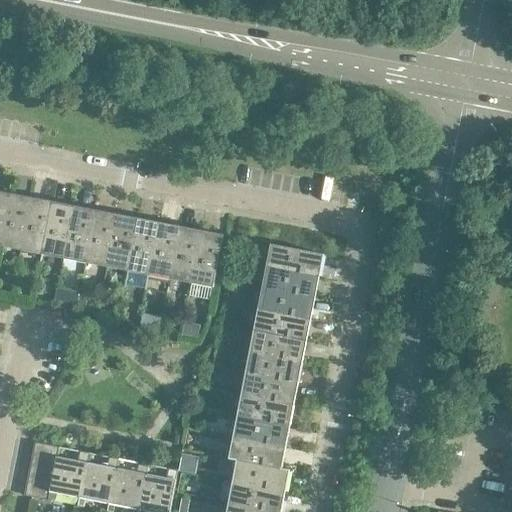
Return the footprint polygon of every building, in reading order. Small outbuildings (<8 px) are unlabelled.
[(0,241),(1,242),(10,194),(0,191),(0,241)] [(10,194),(1,242),(22,246),(31,198),(10,194)] [(31,198),(22,246),(43,250),(52,202),(31,198)] [(64,254),(74,206),(52,202),(43,250),(64,254)] [(86,259),(96,210),(74,206),(64,254),(86,259)] [(107,263),(117,215),(96,210),(86,259),(107,263)] [(128,267),(138,219),(117,215),(107,263),(128,267)] [(149,271),(160,223),(138,219),(128,267),(149,271)] [(171,275),(180,227),(160,223),(149,271),(171,275)] [(192,280),(202,231),(180,227),(171,275),(192,280)] [(224,236),(202,231),(192,280),(214,284),(224,236)] [(276,246),(271,268),(320,278),(324,256),(276,246)] [(316,299),(320,278),(271,268),(267,290),(316,299)] [(58,290),(55,300),(77,305),(80,294),(58,290)] [(316,299),(267,290),(263,311),(311,321),(316,299)] [(80,296),(78,308),(86,310),(89,298),(80,296)] [(263,311),(259,333),(307,342),(311,321),(263,311)] [(184,324),(182,335),(198,338),(200,327),(184,324)] [(307,342),(259,333),(254,354),(303,363),(307,342)] [(303,363),(254,354),(250,375),(299,385),(303,363)] [(250,375),(246,397),(294,406),(299,385),(250,375)] [(242,418),(290,428),(294,406),(246,397),(242,418)] [(286,450),(290,428),(242,418),(237,440),(286,450)] [(233,461),(241,462),(282,471),(286,450),(237,440),(233,461)] [(56,462),(59,447),(35,443),(32,456),(56,462)] [(87,464),(89,464),(91,453),(81,452),(79,462),(58,458),(60,448),(59,447),(56,462),(54,475),(52,487),(49,501),(56,502),(57,496),(79,500),(80,500),(87,464)] [(183,455),(180,471),(195,474),(198,458),(183,455)] [(56,462),(32,456),(30,470),(54,475),(56,462)] [(80,500),(79,500),(78,506),(86,508),(88,502),(109,505),(110,505),(116,470),(117,470),(120,460),(110,458),(108,468),(89,464),(87,464),(80,500)] [(289,472),(282,471),(241,462),(237,484),(285,493),(289,472)] [(110,505),(109,505),(107,511),(116,511),(117,508),(138,511),(139,511),(147,476),(149,466),(140,464),(138,474),(117,470),(116,470),(110,505)] [(54,475),(30,470),(27,482),(52,487),(54,475)] [(168,480),(147,476),(139,511),(138,511),(137,511),(170,511),(179,472),(170,470),(168,480)] [(52,487),(27,482),(25,496),(49,501),(52,487)] [(281,511),(285,493),(237,484),(233,505),(265,511),(281,511)]
